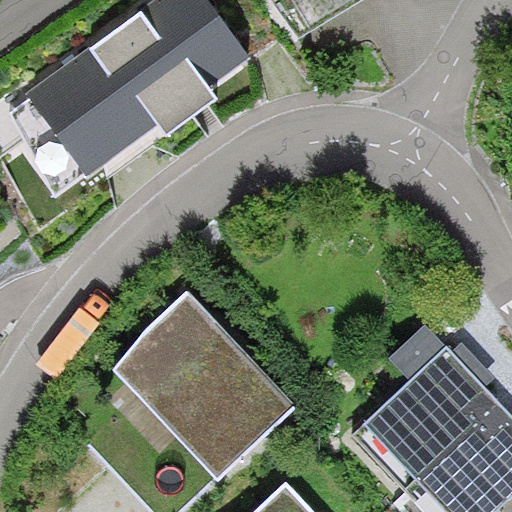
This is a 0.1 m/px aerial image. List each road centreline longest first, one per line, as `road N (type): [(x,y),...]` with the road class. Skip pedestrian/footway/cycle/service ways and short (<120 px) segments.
road 1 (residential): [(397,150),(330,136),(207,174),(127,232),(59,321)]
road 2 (residential): [(397,150),(455,186),(511,289)]
road 3 (residential): [(494,0),(453,76),(397,150)]
road 4 (residential): [(59,321),(13,389),(0,425)]
